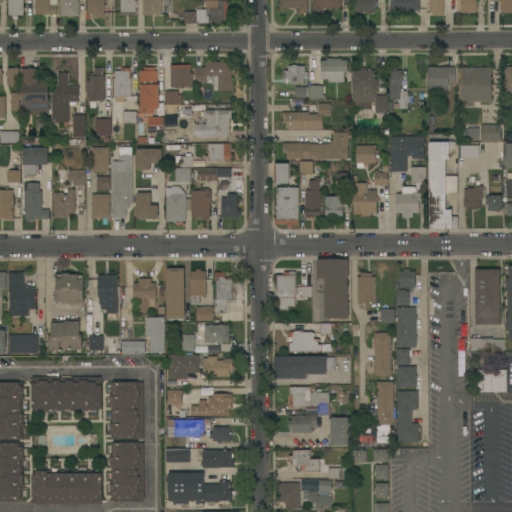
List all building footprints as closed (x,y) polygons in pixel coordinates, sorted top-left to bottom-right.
[(8,0),(23,0),(23,15),(17,15),(17,18),(12,18),(12,15),(8,15),(8,0)] [(43,15),(35,15),(34,0),(56,0),(57,15),(43,15)] [(59,0),(78,0),(78,17),(59,17),(59,0)] [(87,0),(104,0),(104,5),(105,5),(105,7),(104,7),(104,16),(93,17),(93,15),(87,15),(87,0)] [(120,0),(135,0),(135,1),(137,1),(137,5),(134,5),(135,15),(120,16),(120,0)] [(142,0),(161,0),(161,15),(142,15),(142,0)] [(163,0),(173,0),(173,13),(163,13),(163,0)] [(184,12),(196,12),(196,10),(206,9),(206,0),(217,0),(217,1),(227,1),(228,24),(206,24),(206,20),(196,20),(196,24),(184,24),(184,12)] [(279,0),(307,0),(307,14),(297,14),(297,10),(296,10),(295,10),(295,9),(279,9),(279,0)] [(342,0),(342,3),(340,3),(340,5),(340,9),(312,9),(312,0),(342,0)] [(375,0),(375,13),(374,13),(373,14),(370,15),(369,14),(365,14),(365,12),(356,12),(356,0),(375,0)] [(390,0),(419,0),(419,10),(413,10),(413,14),(390,14),(390,0)] [(429,0),(443,0),(443,16),(433,16),(433,14),(429,14),(429,0)] [(460,0),(475,0),(475,2),(478,2),(477,11),(475,11),(475,14),(460,13),(460,0)] [(489,0),(511,0),(511,13),(500,13),(500,1),(490,1),(489,0)] [(320,60),(326,60),(326,59),(341,58),(341,60),(347,60),(347,73),(344,73),(344,82),(328,82),(328,79),(321,79),(320,60)] [(231,62),(231,69),(233,69),(233,74),(231,73),(231,80),(233,80),(233,91),(213,91),(213,76),(206,76),(206,83),(194,83),(195,67),(206,68),(206,62),(231,62)] [(170,66),(190,65),(190,73),(192,73),(192,87),(170,87),(170,66)] [(304,72),(307,72),(307,77),(303,77),(303,85),(301,85),(301,83),(296,83),(296,84),(292,84),(292,83),(288,83),(288,78),(284,78),(284,71),(288,71),(288,66),(292,66),(292,65),(297,65),(297,66),(304,66),(304,72)] [(139,71),(144,71),(144,68),(155,67),(155,71),(156,71),(157,85),(159,85),(159,109),(155,109),(155,114),(140,114),(139,71)] [(389,67),(397,67),(397,71),(401,71),(401,91),(407,91),(407,96),(412,96),(412,102),(407,102),(407,108),(398,108),(399,99),(389,99),(389,67)] [(455,67),(455,81),(448,82),(448,85),(449,85),(449,88),(447,88),(447,89),(438,89),(438,93),(427,93),(427,88),(428,88),(428,67),(455,67)] [(491,68),(491,102),(469,102),(462,102),(462,67),(491,68)] [(18,72),(18,84),(15,84),(15,87),(10,87),(10,84),(6,84),(6,76),(5,76),(5,73),(6,73),(6,68),(18,68),(18,72)] [(40,77),(48,78),(48,85),(47,85),(47,99),(48,99),(48,114),(27,114),(28,108),(21,107),(22,83),(21,83),(21,68),(40,68),(40,77)] [(87,94),(86,94),(86,81),(89,81),(89,76),(94,76),(94,68),(102,68),(102,76),(104,76),(104,90),(105,90),(104,100),(97,100),(98,101),(87,101),(87,94)] [(113,78),(114,78),(114,71),(121,71),(121,68),(129,68),(129,78),(130,78),(130,96),(121,96),(121,98),(113,98),(113,78)] [(352,71),(360,71),(360,68),(366,68),(366,71),(374,70),(374,79),(377,79),(378,92),(375,92),(375,94),(374,94),(374,102),(352,102),(352,71)] [(52,94),(56,94),(56,84),(57,84),(58,73),(68,73),(68,84),(73,84),(73,86),(79,87),(79,102),(69,102),(69,122),(52,123),(52,94)] [(322,86),(322,95),(325,95),(325,99),(309,99),(309,86),(322,86)] [(307,87),(307,97),(295,97),(295,87),(307,87)] [(165,91),(178,91),(178,95),(181,95),(181,104),(165,104),(165,91)] [(19,111),(11,111),(11,103),(10,103),(10,100),(10,93),(19,93),(19,111)] [(387,95),(387,101),(391,101),(391,113),(375,113),(375,95),(387,95)] [(286,129),(286,121),(282,121),(282,113),(308,112),(308,114),(318,114),(318,104),(330,104),(330,116),(322,116),(323,129),(286,129)] [(191,106),(191,119),(175,118),(176,106),(191,106)] [(231,110),(231,119),(229,119),(229,138),(193,137),(193,124),(206,124),(206,119),(203,119),(203,110),(231,110)] [(136,124),(123,124),(123,112),(136,112),(136,124)] [(72,115),(85,115),(85,137),(72,137),(72,115)] [(163,117),(163,133),(148,133),(148,117),(163,117)] [(111,136),(96,136),(96,119),(110,119),(111,136)] [(500,124),(500,142),(481,142),(481,140),(480,140),(480,125),(500,124)] [(19,143),(0,143),(0,131),(19,131),(19,143)] [(286,160),(286,153),(282,153),(282,143),(308,143),(308,144),(329,144),(329,141),(333,141),(333,132),(347,132),(347,159),(286,160)] [(390,137),(424,137),(424,153),(424,159),(411,159),(411,156),(407,156),(407,171),(390,171),(390,137)] [(86,150),(77,150),(77,145),(69,145),(69,140),(86,140),(86,150)] [(429,142),(455,142),(455,148),(448,148),(448,159),(445,159),(446,176),(457,176),(457,194),(445,194),(446,210),(452,210),(452,217),(457,217),(457,228),(430,228),(429,142)] [(230,144),(230,160),(208,160),(208,144),(230,144)] [(478,145),(478,158),(460,158),(460,145),(478,145)] [(375,146),(375,158),(377,158),(377,161),(375,161),(375,163),(369,163),(369,166),(363,166),(363,168),(357,168),(357,163),(356,163),(356,146),(375,146)] [(109,172),(91,172),(91,147),(109,147),(109,172)] [(112,161),(118,161),(118,155),(119,155),(119,148),(131,147),(131,155),(132,155),(132,158),(132,204),(129,204),(129,209),(126,209),(126,218),(112,219),(112,161)] [(48,148),(48,165),(38,165),(38,166),(35,166),(36,176),(24,176),(24,165),(23,165),(23,148),(48,148)] [(136,149),(162,149),(162,163),(150,163),(150,170),(136,171),(136,149)] [(185,156),(185,154),(191,154),(191,156),(192,156),(192,167),(180,167),(180,163),(175,163),(175,156),(185,156)] [(313,162),(313,175),(299,175),(299,162),(313,162)] [(288,183),(274,183),(274,164),(288,163),(288,183)] [(425,167),(425,177),(427,177),(427,181),(425,181),(425,182),(411,183),(411,167),(425,167)] [(176,168),(190,168),(190,182),(176,183),(176,168)] [(198,181),(198,168),(216,168),(216,181),(198,181)] [(231,168),(231,177),(217,177),(217,168),(231,168)] [(20,183),(7,183),(7,170),(20,170),(20,183)] [(85,186),(73,186),(73,180),(68,180),(68,170),(85,170),(85,186)] [(348,185),(338,185),(338,173),(348,173),(348,185)] [(387,173),(387,185),(374,185),(374,173),(387,173)] [(96,177),(109,177),(109,190),(96,190),(96,177)] [(305,192),(305,190),(307,190),(307,191),(309,191),(309,181),(314,181),(314,178),(321,178),(321,181),(318,181),(318,190),(321,190),(321,203),(320,203),(320,216),(313,216),(313,218),(306,218),(306,217),(305,217),(305,192)] [(33,219),(33,221),(26,221),(26,219),(24,219),(24,191),(23,191),(23,183),(39,183),(39,191),(42,191),(42,209),(49,209),(49,220),(33,219)] [(353,183),(367,183),(367,190),(376,190),(376,196),(377,196),(377,202),(376,202),(376,213),(371,213),(370,216),(360,216),(360,214),(353,214),(353,183)] [(185,221),(166,222),(165,187),(173,187),(173,186),(178,186),(185,193),(185,221)] [(482,200),(479,200),(479,207),(464,207),(464,189),(475,189),(475,186),(482,186),(482,200)] [(53,193),(61,193),(61,187),(70,187),(70,190),(75,189),(75,206),(76,207),(76,210),(75,211),(75,213),(69,213),(69,216),(66,216),(67,218),(60,218),(60,219),(57,219),(56,218),(54,218),(53,193)] [(395,194),(402,194),(401,187),(414,187),(417,191),(417,193),(420,193),(420,201),(418,201),(418,213),(412,213),(412,218),(409,218),(409,219),(405,219),(405,218),(401,218),(401,213),(395,213),(395,194)] [(191,191),(202,191),(202,188),(208,188),(208,191),(211,190),(211,203),(209,203),(210,217),(209,217),(209,220),(203,220),(203,217),(192,217),(191,191)] [(298,225),(276,225),(276,220),(277,220),(277,212),(276,212),(276,188),(297,188),(298,225)] [(0,190),(12,190),(12,197),(14,197),(14,204),(12,204),(12,219),(0,219),(0,190)] [(137,193),(151,193),(151,205),(158,205),(158,218),(137,219),(137,193)] [(109,194),(109,219),(91,218),(91,194),(109,194)] [(221,198),(226,198),(226,194),(237,194),(237,211),(241,211),(241,217),(221,217),(221,198)] [(488,211),(488,204),(486,205),(486,198),(488,198),(488,196),(501,196),(501,210),(488,211)] [(342,197),(343,206),(342,206),(342,214),(342,217),(335,217),(335,216),(325,216),(325,197),(342,197)] [(324,278),(317,278),(317,260),(348,259),(348,278),(347,278),(348,303),(349,318),(325,318),(324,278)] [(166,268),(184,268),(184,318),(183,318),(183,321),(168,321),(168,319),(166,319),(166,268)] [(399,271),(403,271),(403,269),(409,269),(409,271),(415,271),(415,287),(413,287),(413,289),(410,289),(410,287),(399,287),(399,271)] [(499,269),(500,310),(501,324),(475,325),(475,318),(475,270),(499,269)] [(190,271),(196,271),(196,270),(200,270),(200,271),(206,271),(206,296),(190,296),(190,271)] [(277,310),(276,275),(284,275),(283,271),(294,271),(295,306),(288,307),(288,309),(277,310)] [(8,308),(9,308),(9,295),(8,295),(8,272),(24,272),(24,285),(26,285),(26,287),(35,287),(35,310),(29,310),(29,316),(8,316),(8,308)] [(215,300),(216,300),(216,282),(215,282),(214,272),(225,272),(225,278),(227,280),(227,278),(228,277),(231,277),(232,280),(232,300),(226,300),(226,313),(215,313),(215,300)] [(70,305),(56,305),(56,275),(61,275),(61,273),(70,273),(70,275),(78,275),(78,276),(83,276),(83,299),(84,299),(84,305),(70,305)] [(357,277),(361,277),(361,273),(371,273),(371,277),(375,277),(375,303),(357,303),(357,277)] [(97,297),(97,275),(107,275),(107,276),(109,276),(110,275),(111,275),(113,275),(115,276),(117,275),(117,297),(97,297)] [(133,283),(138,283),(138,279),(150,279),(150,283),(156,283),(156,299),(155,299),(155,307),(149,307),(149,308),(141,308),(141,299),(133,299),(133,283)] [(396,290),(402,290),(402,291),(409,291),(409,292),(410,292),(410,297),(409,297),(409,305),(403,305),(403,306),(396,306),(396,290)] [(98,301),(98,313),(86,313),(86,302),(98,301)] [(213,307),(213,321),(195,321),(196,307),(213,307)] [(397,307),(415,307),(416,316),(417,316),(417,319),(416,319),(416,336),(417,336),(417,339),(416,339),(416,348),(397,348),(397,307)] [(394,309),(395,323),(381,323),(381,309),(394,309)] [(164,353),(151,353),(150,337),(145,337),(145,318),(164,317),(164,353)] [(79,335),(82,335),(82,350),(60,350),(60,352),(49,351),(49,337),(51,337),(51,321),(58,321),(58,320),(65,320),(65,319),(79,319),(79,335)] [(331,323),(331,335),(320,335),(320,324),(331,323)] [(204,343),(204,334),(197,334),(197,325),(228,325),(228,343),(204,343)] [(289,352),(289,342),(288,342),(288,337),(289,337),(289,332),(294,332),(294,331),(300,331),(300,332),(314,332),(314,339),(319,339),(319,341),(318,341),(318,344),(332,344),(332,352),(289,352)] [(374,333),(391,333),(391,376),(374,376),(374,333)] [(38,335),(38,354),(9,354),(9,335),(38,335)] [(102,335),(88,335),(88,350),(102,350),(102,335)] [(194,351),(182,351),(181,335),(194,335),(194,351)] [(492,338),(492,340),(503,340),(503,352),(469,352),(469,339),(492,338)] [(124,355),(123,341),(145,341),(144,354),(124,355)] [(409,349),(409,357),(410,357),(410,363),(410,365),(396,365),(396,349),(409,349)] [(198,355),(198,373),(187,373),(187,380),(167,380),(167,355),(198,355)] [(204,377),(204,369),(203,369),(202,358),(207,358),(207,356),(217,356),(217,360),(224,360),(224,359),(232,358),(232,366),(234,366),(234,370),(229,370),(229,376),(204,377)] [(326,356),(326,357),(334,357),(334,370),(327,370),(327,374),(307,374),(307,379),(282,379),(274,379),(274,356),(326,356)] [(397,366),(416,367),(416,387),(397,387),(397,366)] [(506,370),(506,392),(477,392),(477,370),(506,370)] [(101,377),(101,409),(87,409),(87,411),(83,411),(83,409),(73,409),(73,411),(69,411),(69,409),(60,409),(60,411),(56,411),(56,409),(46,409),(46,411),(43,411),(43,410),(31,410),(31,377),(101,377)] [(0,382),(19,382),(19,383),(22,383),(22,386),(23,386),(23,397),(24,397),(24,400),(22,400),(22,424),(24,424),(24,428),(22,428),(22,439),(0,439),(0,382)] [(143,438),(114,438),(114,437),(111,437),(111,435),(110,435),(110,423),(112,423),(112,407),(110,407),(110,396),(112,396),(112,382),(143,382),(143,438)] [(377,425),(377,420),(376,420),(376,417),(376,389),(375,389),(375,386),(377,386),(377,382),(393,382),(393,384),(394,384),(394,387),(393,387),(393,419),(394,419),(394,422),(393,422),(393,425),(377,425)] [(310,387),(310,393),(329,393),(328,415),(318,415),(318,405),(312,405),(312,407),(300,407),(300,408),(294,408),(294,407),(289,407),(289,387),(310,387)] [(181,404),(181,390),(166,390),(167,405),(181,404)] [(397,391),(418,391),(418,410),(411,410),(411,423),(418,423),(418,442),(397,442),(397,391)] [(232,393),(232,409),(230,409),(230,415),(192,415),(192,405),(208,405),(208,397),(212,397),(212,393),(232,393)] [(317,416),(317,427),(312,427),(312,433),(291,433),(291,429),(287,429),(287,420),(291,420),(291,416),(317,416)] [(348,445),(328,445),(328,442),(330,442),(330,418),(332,418),(332,417),(348,417),(348,445)] [(168,437),(167,420),(203,420),(204,436),(168,437)] [(229,427),(229,432),(230,432),(230,433),(231,433),(231,435),(232,435),(231,441),(221,441),(221,443),(218,443),(218,441),(213,441),(213,439),(209,439),(209,433),(212,433),(212,427),(229,427)] [(144,499),(112,499),(111,496),(110,496),(110,484),(113,484),(113,468),(110,468),(110,456),(113,456),(112,442),(138,442),(138,443),(143,443),(144,499)] [(0,443),(19,443),(22,443),(22,457),(24,457),(24,461),(22,461),(22,484),(24,484),(24,488),(22,488),(22,500),(0,500),(0,443)] [(218,450),(230,450),(230,448),(231,448),(231,453),(233,454),(233,457),(232,459),(232,460),(233,460),(233,468),(202,468),(202,465),(200,465),(200,463),(202,463),(202,450),(218,450)] [(166,462),(166,461),(165,461),(165,449),(189,449),(189,462),(166,462)] [(373,449),(387,449),(387,462),(373,462),(373,449)] [(309,450),(309,459),(319,459),(319,472),(305,472),(305,467),(299,467),(298,468),(294,468),(293,467),(292,467),(292,460),(288,460),(288,456),(292,456),(292,450),(309,450)] [(351,463),(351,450),(365,450),(365,463),(351,463)] [(387,465),(387,479),(375,479),(375,465),(387,465)] [(341,468),(349,468),(349,479),(328,479),(328,468),(341,468)] [(32,504),(32,496),(32,474),(35,474),(35,471),(47,471),(47,473),(102,473),(102,504),(32,504)] [(204,473),(204,484),(218,484),(218,481),(229,481),(229,483),(230,483),(230,489),(229,489),(229,490),(232,490),(232,502),(228,502),(228,501),(220,501),(220,502),(217,502),(217,503),(213,503),(213,502),(204,502),(204,504),(195,504),(195,501),(187,501),(187,505),(172,505),(172,501),(169,501),(169,500),(168,500),(168,473),(204,473)] [(315,507),(315,503),(308,503),(308,491),(317,491),(317,496),(318,496),(318,480),(331,480),(331,492),(329,492),(329,496),(332,496),(332,507),(315,507)] [(285,509),(285,503),(283,503),(283,502),(278,502),(278,483),(299,483),(299,509),(285,509)] [(387,498),(375,497),(375,483),(388,483),(387,498)] [(375,511),(375,503),(388,503),(388,511),(375,511)]
